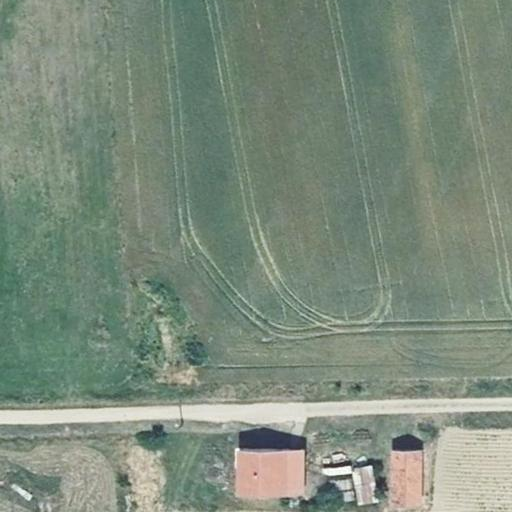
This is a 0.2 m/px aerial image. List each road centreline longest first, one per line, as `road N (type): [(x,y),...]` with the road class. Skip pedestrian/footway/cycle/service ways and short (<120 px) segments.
road 1 (residential): [(0,425),(336,412)]
road 2 (track): [(336,412),(511,409)]
